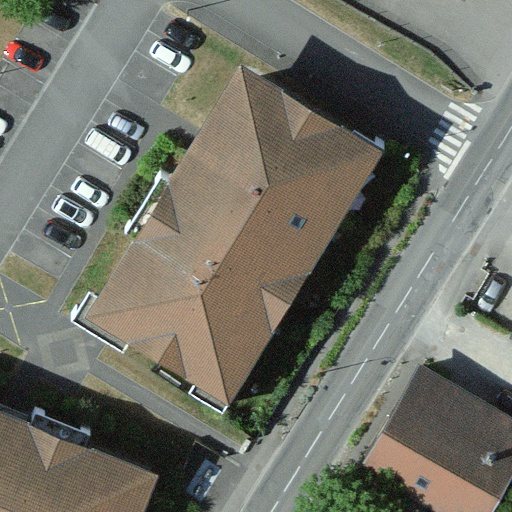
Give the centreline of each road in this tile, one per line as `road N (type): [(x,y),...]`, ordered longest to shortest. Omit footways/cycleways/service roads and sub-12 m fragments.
road 1 (tertiary): [(493,159),(273,511)]
road 2 (residential): [(493,159),(242,0)]
